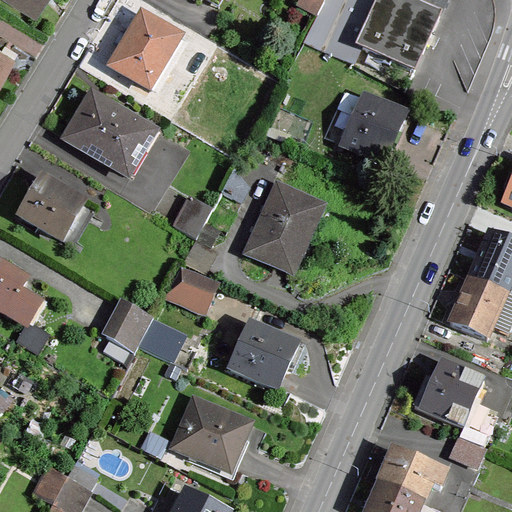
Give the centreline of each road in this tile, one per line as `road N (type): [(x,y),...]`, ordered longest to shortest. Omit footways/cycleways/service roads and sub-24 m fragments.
road 1 (secondary): [(317,511),(469,176)]
road 2 (residential): [(0,158),(95,0)]
road 3 (secondary): [(511,43),(469,176)]
